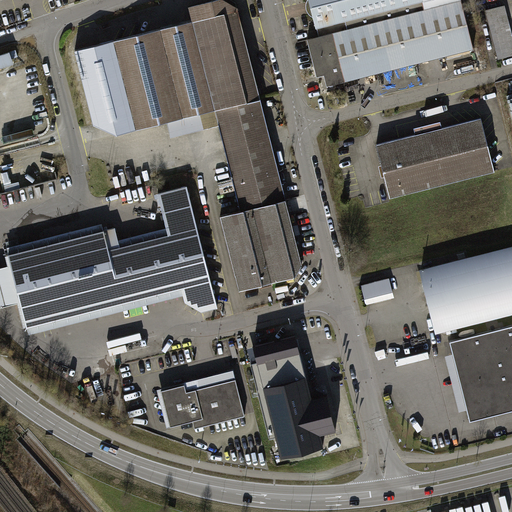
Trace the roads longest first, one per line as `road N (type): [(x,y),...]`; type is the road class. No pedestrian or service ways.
road 1 (secondary): [(388,492),(283,496),(156,473),(90,445),(0,384)]
road 2 (residential): [(299,126),(388,492)]
road 3 (residential): [(511,71),(299,126)]
road 4 (residential): [(40,25),(72,154)]
road 5 (residential): [(268,0),(299,126)]
road 6 (secondary): [(511,465),(388,492)]
